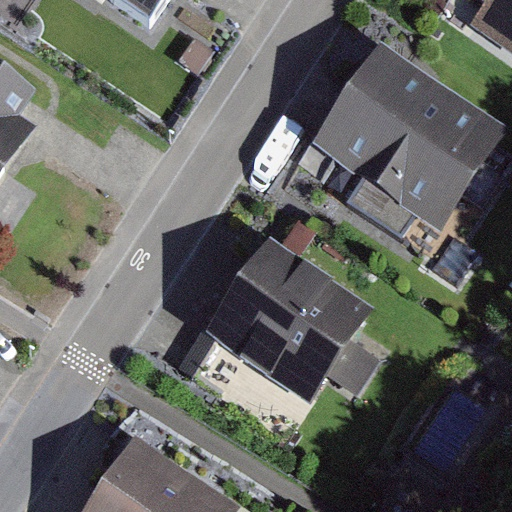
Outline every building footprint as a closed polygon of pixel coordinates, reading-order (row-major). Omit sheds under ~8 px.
[(81,0),(135,37),(160,0),(81,0)] [(511,0),(456,0),(474,11),(459,34),(511,67),(511,0)] [(501,142),(368,58),(302,161),(435,245),(501,142)] [(0,193),(28,148),(11,138),(34,102),(0,81),(0,193)] [(363,318),(256,249),(195,342),(299,410),(318,380),(360,407),(393,357),(354,331),(363,318)] [(190,511),(113,463),(82,511),(190,511)]
